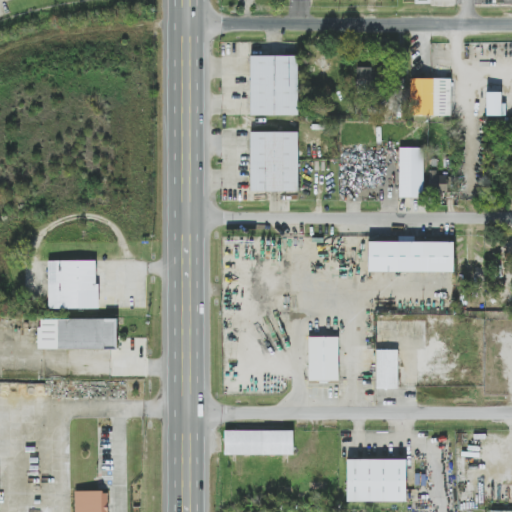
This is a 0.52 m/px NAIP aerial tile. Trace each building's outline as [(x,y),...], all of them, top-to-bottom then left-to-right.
[(298,116),(298,55),(250,55),(250,116),(298,116)] [(372,67),(356,68),(356,87),(373,86),(372,67)] [(450,117),(450,78),(409,78),(409,117),(450,117)] [(502,92),(487,92),(486,116),(506,116),(506,103),(501,103),(502,92)] [(298,131),(250,131),(250,191),(298,191),(298,131)] [(423,147),(398,147),(398,197),(423,197),(423,147)] [(448,173),(429,173),(429,192),(448,193),(448,173)] [(368,273),(453,273),(453,240),(406,240),(368,240),(368,273)] [(47,308),(98,308),(98,260),(47,260),(47,308)] [(117,317),(37,317),(37,348),(117,348),(117,317)] [(338,336),(308,336),(308,381),(338,381),(338,336)] [(376,387),(397,387),(397,349),(376,349),(376,387)] [(293,454),(293,430),(224,430),(224,454),(293,454)] [(406,458),(346,458),(346,501),(406,501),(406,458)] [(108,511),(108,489),(75,489),(75,511),(108,511)]
